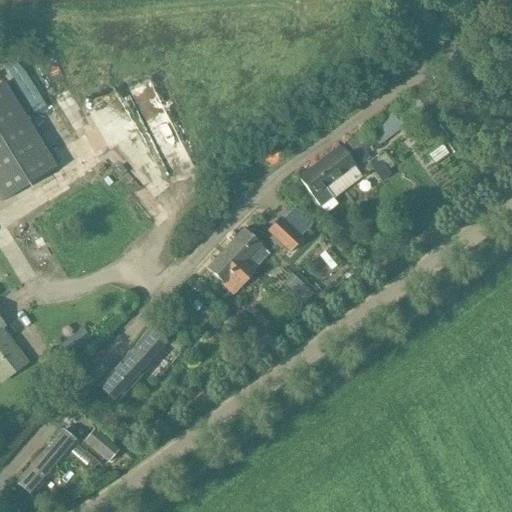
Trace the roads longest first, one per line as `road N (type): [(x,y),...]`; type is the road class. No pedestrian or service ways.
road 1 (unclassified): [(0,495),(68,405),(258,198),(511,1)]
road 2 (unclassified): [(88,511),(511,202)]
